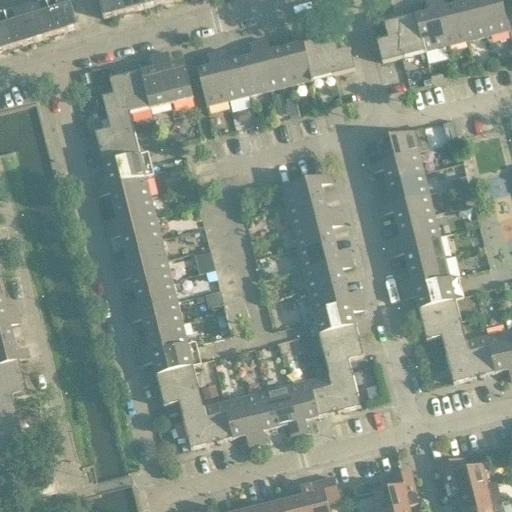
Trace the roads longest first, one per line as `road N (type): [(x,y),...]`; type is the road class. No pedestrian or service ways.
road 1 (residential): [(149,460),(51,64)]
road 2 (residential): [(416,434),(341,139)]
road 3 (residential): [(154,511),(152,502),(416,434)]
road 4 (residential): [(64,442),(0,184)]
road 5 (residential): [(51,64),(296,0)]
road 6 (residential): [(382,128),(511,96)]
road 7 (residential): [(382,128),(350,0)]
road 8 (residential): [(215,171),(341,139)]
